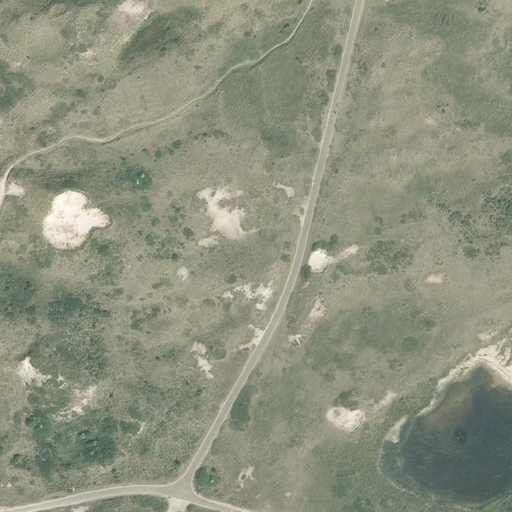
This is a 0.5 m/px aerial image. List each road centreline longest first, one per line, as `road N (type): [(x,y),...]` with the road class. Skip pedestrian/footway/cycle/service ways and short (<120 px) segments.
road 1 (unknown): [(0,204),(7,171),(19,159),(71,137),(103,143),(203,98),(230,70),(288,39),(310,0)]
road 2 (unclassified): [(13,511),(142,489),(178,492)]
